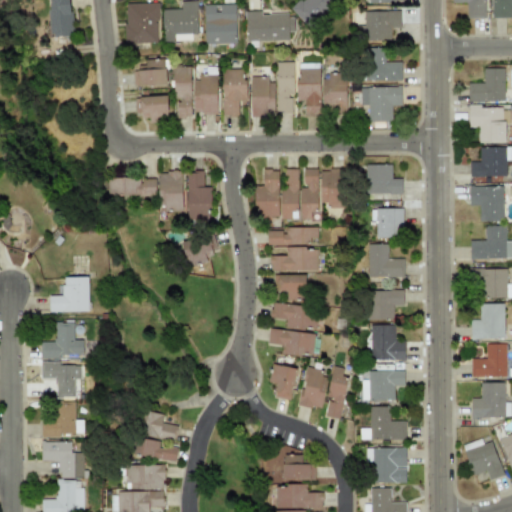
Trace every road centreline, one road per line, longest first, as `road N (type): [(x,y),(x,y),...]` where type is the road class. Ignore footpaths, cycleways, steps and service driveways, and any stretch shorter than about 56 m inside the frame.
road 1 (tertiary): [(439,511),(431,0)]
road 2 (residential): [(435,141),(120,148)]
road 3 (residential): [(228,148),(246,273),(239,375)]
road 4 (residential): [(13,511),(12,299)]
road 5 (residential): [(239,375),(270,423),(311,437),(338,459),(343,511)]
road 6 (residential): [(100,0),(120,148)]
road 7 (residential): [(187,511),(204,429),(239,375)]
